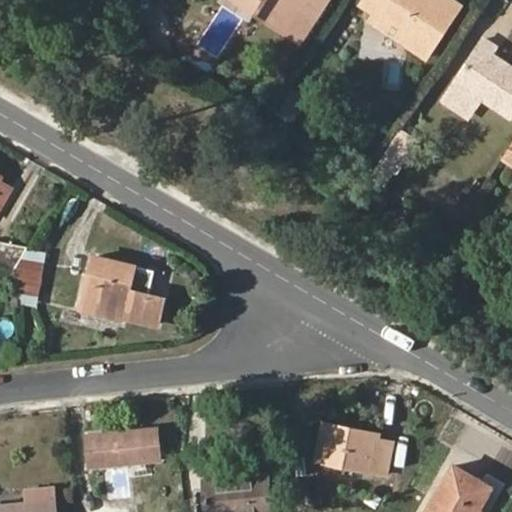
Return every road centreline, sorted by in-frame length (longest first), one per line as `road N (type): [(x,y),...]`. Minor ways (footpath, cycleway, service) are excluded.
road 1 (unclassified): [(0,115),(327,306)]
road 2 (residential): [(327,306),(257,355),(227,366),(0,389)]
road 3 (unclassified): [(327,306),(511,410)]
